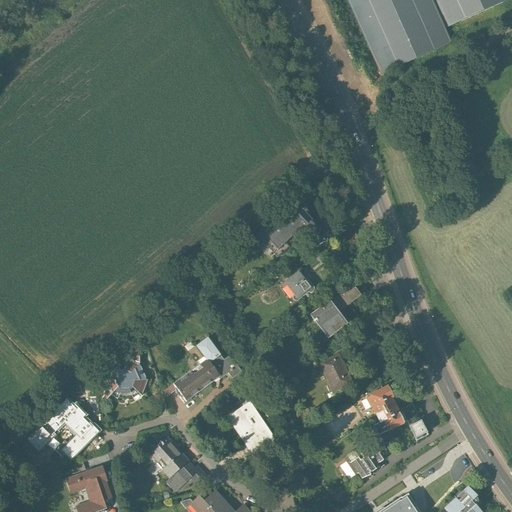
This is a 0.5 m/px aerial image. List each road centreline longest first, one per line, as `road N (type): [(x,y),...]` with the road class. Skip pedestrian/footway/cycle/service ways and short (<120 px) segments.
road 1 (primary): [(352,135),(430,351),(511,494)]
road 2 (residential): [(511,27),(352,135)]
road 3 (primary): [(283,0),(352,135)]
